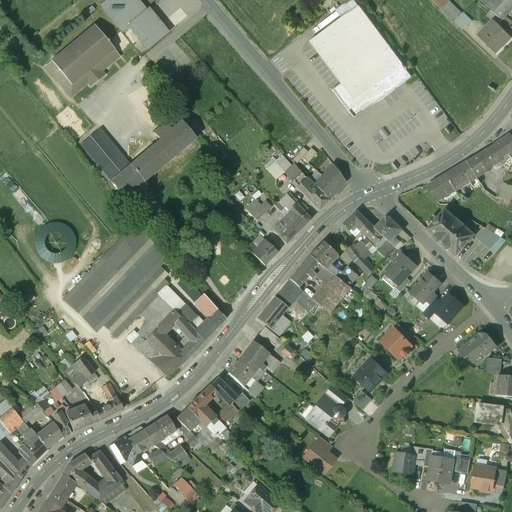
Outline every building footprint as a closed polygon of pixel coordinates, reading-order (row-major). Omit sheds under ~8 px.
[(139,0),(106,0),(102,4),(123,30),(130,25),(129,24),(147,9),(139,0)] [(447,0),(431,0),(440,8),(447,0)] [(459,12),(447,0),(440,8),(452,20),(459,12)] [(511,0),(490,0),(486,5),(490,9),(500,18),(511,6),(511,0)] [(357,5),(311,40),(342,82),(333,89),(354,117),(383,95),(409,76),(366,17),(357,5)] [(169,31),(150,8),(147,9),(129,24),(130,25),(148,48),(169,31)] [(500,18),(490,9),(485,14),(491,20),(492,19),(497,23),(501,19),(500,18)] [(459,12),(452,20),(461,28),(470,19),(461,10),(459,12)] [(497,23),(492,19),(491,20),(476,35),(493,52),(509,36),(497,23)] [(95,24),(52,60),(72,84),(115,49),(95,24)] [(115,49),(72,84),(52,60),(45,66),(71,97),(89,82),(92,86),(106,74),(103,70),(121,55),(115,49)] [(129,96),(142,107),(153,96),(140,84),(129,96)] [(113,181),(112,181),(134,208),(153,192),(144,181),(196,137),(183,120),(172,129),(167,123),(156,133),(162,140),(131,165),(113,181)] [(131,165),(100,128),(82,143),(113,181),(131,165)] [(511,135),(509,133),(493,144),(500,156),(503,151),(508,155),(511,152),(511,135)] [(493,144),(477,154),(487,170),(488,170),(487,167),(497,161),(502,158),(500,156),(493,144)] [(304,146),(293,160),(295,162),(297,164),(303,156),(309,150),(304,146)] [(309,150),(303,156),(309,162),(318,152),(312,147),(309,150)] [(511,157),(508,155),(503,151),(500,156),(502,158),(497,161),(507,168),(511,159),(511,157)] [(277,160),(286,170),(295,162),(293,160),(286,152),(277,160)] [(487,170),(477,154),(472,157),(482,173),(487,170)] [(482,173),(472,157),(466,161),(476,177),(482,173)] [(466,161),(445,173),(455,189),(469,181),(472,186),(479,182),(476,177),(466,161)] [(295,162),(286,170),(295,180),(300,184),(308,177),(297,164),(295,162)] [(334,164),(324,175),(339,189),(346,180),(334,164)] [(455,189),(445,173),(426,184),(437,201),(455,190),(455,189)] [(339,189),(324,175),(316,184),(317,186),(318,186),(317,186),(330,199),(339,189)] [(316,184),(308,176),(308,177),(300,184),(298,186),(320,208),(330,199),(317,186),(316,184)] [(511,191),(511,184),(502,181),(496,197),(509,200),(511,191)] [(259,189),(252,193),(255,197),(262,193),(259,189)] [(307,213),(294,199),(293,199),(287,194),(280,201),(288,209),(290,212),(287,216),(274,229),(287,243),(298,232),(312,218),(310,216),(312,214),(309,211),(307,213)] [(269,210),(257,198),(247,208),(258,220),(269,210)] [(288,209),(280,201),(276,204),(284,213),(288,209)] [(472,234),(444,209),(426,229),(434,236),(433,238),(446,249),(447,247),(455,254),(472,234)] [(367,222),(355,210),(341,223),(347,229),(350,227),(353,230),(356,226),(360,230),(367,222)] [(384,215),(373,227),(382,235),(385,238),(388,241),(393,236),(400,229),(387,215),(384,215)] [(78,240),(78,234),(75,228),(71,223),(65,220),(58,219),(52,219),(46,222),(41,227),(38,231),(36,238),(37,244),(39,250),(43,255),(49,259),(54,260),(61,260),(66,259),(71,256),(75,252),(77,246),(78,240)] [(373,227),(367,221),(360,230),(375,243),(382,235),(373,227)] [(138,223),(64,299),(96,331),(103,324),(160,265),(167,257),(168,257),(139,223),(138,223)] [(503,238),(481,225),(472,235),(491,251),(503,238)] [(382,235),(375,243),(378,246),(385,238),(382,235)] [(400,243),(393,236),(388,241),(395,247),(397,246),(400,243)] [(346,253),(353,262),(356,266),(362,271),(367,276),(374,269),(360,255),(366,249),(356,238),(350,242),(344,247),(346,253)] [(388,241),(385,238),(378,246),(376,248),(385,258),(387,257),(395,248),(395,247),(388,241)] [(279,252),(267,240),(259,249),(253,243),(251,245),(249,248),(266,265),(279,252)] [(337,253),(325,241),(311,255),(320,263),(326,268),(330,264),(337,256),(337,253)] [(397,246),(395,247),(395,248),(387,257),(394,263),(396,261),(395,260),(401,253),(402,254),(404,252),(397,246)] [(402,254),(401,253),(395,260),(396,261),(394,263),(386,272),(397,282),(398,283),(404,276),(414,265),(402,254)] [(311,255),(296,273),(305,280),(313,271),(320,263),(311,255)] [(353,262),(349,267),(358,275),(362,271),(356,266),(353,262)] [(326,268),(320,263),(313,271),(327,282),(334,274),(326,268)] [(337,271),(330,264),(326,268),(334,274),(337,271)] [(348,264),(341,270),(339,269),(337,271),(334,274),(347,285),(358,275),(349,267),(348,264)] [(160,265),(103,324),(117,337),(141,313),(148,305),(159,294),(169,283),(160,274),(165,270),(160,265)] [(439,283),(427,272),(410,292),(422,303),(424,300),(431,292),(439,283)] [(305,280),(296,273),(291,279),(300,287),(305,280)] [(347,285),(334,274),(327,282),(313,299),(315,300),(328,312),(349,287),(347,285)] [(404,276),(398,283),(397,282),(393,287),(399,292),(409,280),(404,276)] [(300,287),(291,279),(281,291),(293,301),(300,293),(303,289),(300,287)] [(313,299),(303,289),(300,293),(307,300),(307,302),(313,308),(316,306),(313,303),(315,300),(313,299)] [(293,301),(281,291),(276,296),(289,307),(293,301)] [(431,292),(424,300),(429,304),(434,298),(436,295),(431,292)] [(159,294),(148,305),(157,314),(164,321),(175,310),(159,294)] [(205,294),(198,301),(207,310),(214,303),(205,294)] [(440,303),(433,311),(434,311),(441,317),(447,322),(461,306),(454,299),(453,300),(447,295),(440,303)] [(276,296),(258,318),(271,328),(289,307),(276,296)] [(429,304),(422,312),(428,318),(434,311),(433,311),(440,303),(434,298),(429,304)] [(226,318),(214,303),(207,310),(212,317),(197,332),(205,341),(227,318),(227,317),(226,318)] [(148,305),(141,313),(149,321),(157,314),(148,305)] [(196,317),(185,305),(178,312),(182,316),(183,316),(189,323),(196,317)] [(175,310),(164,321),(171,328),(175,324),(175,323),(182,316),(175,310)] [(149,321),(138,333),(140,335),(133,343),(138,349),(146,341),(145,340),(164,321),(157,314),(149,321)] [(189,323),(183,316),(182,316),(175,323),(175,324),(192,341),(182,350),(180,348),(176,345),(168,353),(180,366),(184,363),(205,341),(197,332),(189,323)] [(164,321),(145,340),(146,341),(138,349),(147,358),(168,337),(165,334),(171,328),(164,321)] [(414,321),(408,327),(413,333),(420,327),(414,321)] [(412,335),(397,324),(393,328),(406,341),(412,335)] [(284,342),(266,326),(260,333),(279,348),(284,342)] [(406,341),(393,328),(380,341),(397,358),(401,355),(402,356),(405,356),(407,354),(407,351),(406,350),(410,346),(406,341)] [(308,341),(314,335),(309,330),(303,335),(308,341)] [(479,334),(458,351),(464,357),(465,357),(467,356),(471,361),(473,361),(485,351),(489,351),(495,346),(486,335),(479,334)] [(168,337),(147,358),(163,373),(166,376),(180,366),(168,353),(176,345),(168,337)] [(269,353),(254,341),(238,360),(254,373),(259,367),(263,371),(266,367),(267,366),(262,362),(269,353)] [(287,344),(281,351),(289,357),(295,350),(287,344)] [(8,347),(0,354),(6,362),(15,355),(8,347)] [(281,362),(269,353),(262,362),(267,366),(266,367),(273,372),(281,362)] [(95,372),(83,356),(71,366),(77,374),(82,370),(86,376),(88,377),(95,372)] [(500,359),(487,358),(485,370),(499,371),(500,359)] [(385,374),(369,359),(353,376),(355,378),(356,382),(358,384),(362,384),(370,391),(385,374)] [(254,373),(238,360),(229,373),(244,386),(254,373)] [(77,374),(71,366),(66,369),(73,378),(77,374)] [(255,382),(263,371),(259,367),(254,373),(244,386),(255,395),(257,396),(259,393),(257,392),(261,387),(255,382)] [(77,374),(73,378),(77,383),(86,376),(82,370),(77,374)] [(95,372),(88,377),(90,380),(92,382),(99,377),(95,372)] [(511,376),(498,375),(495,395),(511,396),(511,376)] [(86,376),(77,383),(80,386),(90,380),(88,377),(86,376)] [(99,377),(92,382),(95,386),(101,384),(103,383),(99,377)] [(67,378),(61,383),(69,392),(74,388),(67,378)] [(238,397),(219,378),(211,386),(217,392),(230,405),(232,403),(238,397)] [(61,383),(50,392),(57,401),(69,392),(61,383)] [(109,383),(103,386),(110,399),(116,396),(113,389),(112,389),(109,383)] [(347,397),(333,385),(326,395),(340,406),(347,397)] [(92,386),(84,392),(92,404),(93,404),(100,399),(100,398),(95,390),(92,386)] [(102,386),(95,390),(100,398),(102,397),(107,395),(102,386)] [(211,386),(206,391),(212,397),(217,392),(211,386)] [(206,391),(189,408),(201,420),(204,424),(207,426),(216,418),(216,417),(204,405),(212,397),(206,391)] [(371,400),(361,391),(352,401),(362,410),(371,400)] [(238,397),(232,403),(239,411),(247,404),(250,401),(243,393),(238,397)] [(340,406),(326,395),(315,408),(317,410),(309,419),(321,429),(322,429),(325,425),(333,431),(339,423),(344,422),(343,417),(345,415),(345,412),(344,409),(342,407),(342,408),(340,406)] [(55,412),(44,399),(38,403),(44,410),(49,416),(55,412)] [(100,399),(93,404),(97,412),(98,414),(105,411),(103,408),(108,406),(107,403),(104,404),(101,399),(100,399)] [(119,399),(111,403),(110,401),(107,403),(108,406),(103,408),(105,411),(98,414),(101,419),(124,408),(119,399)] [(19,415),(7,400),(0,404),(0,419),(10,432),(11,433),(17,428),(25,422),(19,415)] [(27,405),(29,407),(19,415),(25,422),(40,409),(34,403),(31,405),(29,404),(27,405)] [(230,405),(216,417),(216,418),(223,425),(239,411),(232,403),(230,405)] [(91,414),(85,404),(78,407),(86,426),(100,420),(101,419),(98,414),(97,412),(91,414)] [(502,407),(477,404),(476,416),(473,417),(476,423),(485,424),(485,423),(486,423),(495,424),(496,420),(500,421),(501,421),(502,409),(502,407)] [(86,426),(78,407),(66,412),(74,430),(86,426)] [(201,420),(189,408),(178,418),(183,423),(190,431),(201,420)] [(509,410),(502,409),(501,421),(500,421),(502,425),(504,429),(506,433),(509,437),(506,439),(509,443),(511,443),(511,421),(511,420),(510,417),(510,414),(509,410)] [(68,423),(61,411),(54,415),(57,419),(54,421),(57,425),(64,438),(72,433),(68,426),(68,423)] [(168,415),(161,420),(170,434),(177,430),(168,415)] [(216,418),(207,426),(217,436),(226,428),(226,427),(223,425),(216,418)] [(0,439),(10,432),(0,419),(0,439)] [(161,420),(155,423),(164,438),(170,434),(161,420)] [(201,420),(190,431),(193,434),(204,424),(201,420)] [(54,421),(38,435),(48,449),(63,437),(64,438),(57,425),(54,421)] [(25,422),(17,428),(24,435),(30,429),(25,422)] [(155,423),(144,430),(153,444),(159,441),(164,438),(155,423)] [(177,430),(187,440),(193,434),(190,431),(183,423),(177,430)] [(204,424),(193,434),(200,441),(205,447),(214,439),(217,436),(207,426),(204,424)] [(406,426),(396,424),(395,432),(405,434),(406,426)] [(333,431),(325,425),(322,429),(329,435),(333,431)] [(142,426),(132,432),(143,450),(153,444),(144,430),(142,426)] [(24,435),(23,436),(27,440),(20,448),(22,449),(19,452),(25,458),(19,463),(26,470),(48,449),(38,435),(38,434),(31,428),(30,429),(24,435)] [(226,428),(217,436),(221,440),(222,439),(224,441),(225,440),(228,438),(230,432),(226,428)] [(143,450),(132,432),(127,435),(138,453),(143,450)] [(200,441),(193,434),(187,440),(194,446),(200,441)] [(138,453),(127,435),(115,442),(123,458),(127,456),(133,465),(142,459),(138,453)] [(224,442),(217,436),(214,439),(221,445),(224,442)] [(332,446),(321,437),(316,443),(328,452),(332,446)] [(214,439),(205,447),(212,454),(221,445),(214,439)] [(166,448),(159,441),(153,444),(160,450),(163,451),(166,448)] [(0,459),(1,460),(13,473),(15,472),(21,478),(26,470),(19,463),(0,442),(0,459)] [(123,458),(115,442),(110,445),(118,461),(123,458)] [(316,443),(309,451),(312,453),(307,459),(325,473),(336,459),(328,452),(316,443)] [(172,453),(168,456),(176,463),(188,454),(181,446),(172,453)] [(426,448),(412,446),(410,456),(414,456),(413,465),(423,466),(426,448)] [(172,453),(166,448),(163,451),(165,453),(167,454),(168,456),(172,453)] [(432,449),(426,448),(423,466),(429,467),(430,456),(431,456),(432,449)] [(454,451),(443,449),(442,458),(453,460),(454,453),(454,451)] [(118,474),(100,450),(88,457),(85,453),(85,454),(91,462),(93,461),(107,479),(109,482),(118,474)] [(160,450),(149,456),(153,463),(167,454),(165,453),(163,451),(160,450)] [(410,456),(396,453),(393,471),(411,474),(413,465),(414,456),(410,456)] [(454,453),(453,460),(451,471),(457,472),(460,454),(454,453)] [(79,457),(69,464),(63,474),(69,478),(77,483),(76,483),(81,487),(89,477),(82,472),(82,469),(91,462),(85,454),(79,457)] [(191,459),(188,454),(176,463),(181,468),(191,459)] [(470,456),(460,454),(457,472),(467,474),(470,456)] [(429,467),(427,480),(438,482),(442,458),(431,456),(430,456),(429,467)] [(442,458),(438,482),(449,484),(451,471),(453,460),(442,458)] [(13,473),(1,460),(0,461),(0,473),(4,477),(2,478),(6,483),(4,487),(11,493),(22,478),(21,478),(15,472),(13,473)] [(485,467),(475,465),(473,480),(474,480),(472,487),(480,489),(480,490),(480,491),(488,492),(489,492),(489,490),(490,491),(492,490),(492,486),(495,487),(498,471),(485,468),(485,467)] [(506,472),(498,471),(495,487),(503,488),(506,472)] [(69,478),(63,474),(46,501),(54,506),(59,499),(64,502),(66,499),(68,496),(66,495),(70,489),(72,490),(76,483),(77,483),(69,478)] [(118,474),(109,482),(115,490),(123,484),(124,483),(118,474)] [(182,476),(171,485),(177,492),(188,482),(182,476)] [(99,484),(89,477),(81,487),(88,491),(100,501),(115,490),(109,482),(107,479),(99,484)] [(193,481),(181,490),(188,498),(199,488),(193,481)] [(4,487),(0,483),(0,509),(11,493),(4,487)] [(115,490),(100,501),(106,505),(127,489),(123,484),(115,490)] [(272,511),(279,504),(259,486),(248,498),(249,499),(246,502),(257,511),(261,511),(262,511),(263,511),(272,511)] [(173,503),(166,497),(162,501),(169,508),(173,503)] [(46,501),(39,511),(64,511),(60,509),(64,502),(59,499),(54,506),(46,501)] [(474,511),(476,504),(462,502),(460,511),(474,511)] [(245,511),(234,503),(230,508),(233,511),(234,510),(235,511),(245,511)]
